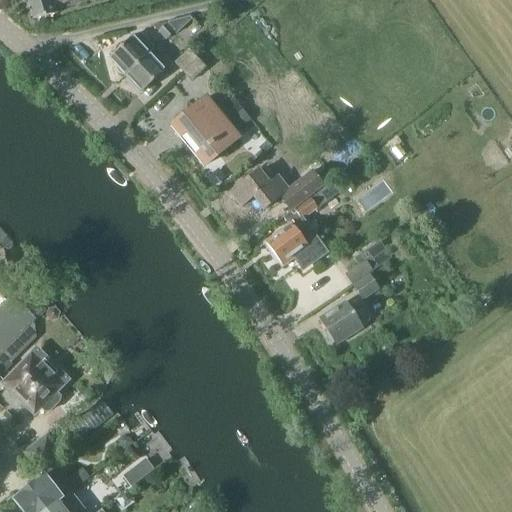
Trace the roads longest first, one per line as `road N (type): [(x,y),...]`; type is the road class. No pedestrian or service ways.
road 1 (tertiary): [(384,511),(229,266),(151,168),(0,25)]
road 2 (unknown): [(14,38),(231,0)]
